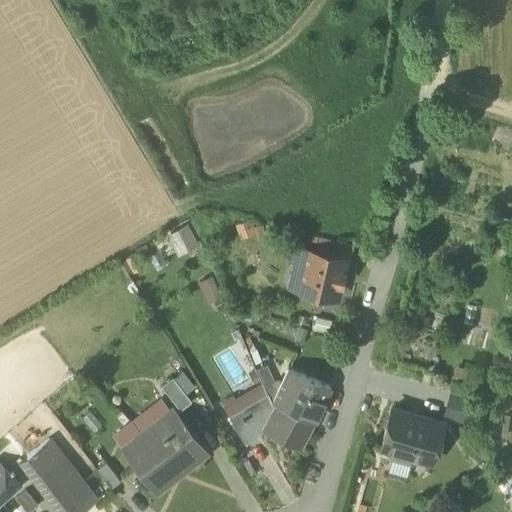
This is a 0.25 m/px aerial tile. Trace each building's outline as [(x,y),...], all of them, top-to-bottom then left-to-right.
[(245,219),(234,223),(239,237),(253,232),(250,220),(245,219)] [(198,242),(186,221),(165,233),(176,253),(198,242)] [(344,258),(349,259),(352,244),(318,236),(314,251),(344,258)] [(296,287),(335,296),(344,258),(314,251),(299,248),(295,263),(302,265),(296,287)] [(290,285),(296,287),(302,265),(295,263),(290,285)] [(221,296),(211,274),(196,281),(207,303),(221,296)] [(255,368),(265,388),(275,383),(265,363),(255,368)] [(287,368),(271,402),(313,421),(329,386),(287,368)] [(181,369),(172,376),(185,393),(194,387),(181,369)] [(161,384),(181,410),(192,402),(185,393),(172,376),(161,384)] [(223,405),(229,415),(240,408),(264,393),(260,383),(223,405)] [(264,393),(240,408),(246,418),(271,402),(266,392),(264,393)] [(469,398),(450,393),(443,415),(463,420),(469,398)] [(302,447),(313,421),(271,402),(246,418),(257,436),(265,430),(302,447)] [(391,456),(409,461),(414,456),(430,460),(441,421),(391,407),(380,446),(389,449),(391,456)] [(229,415),(246,442),(257,436),(246,418),(240,408),(229,415)] [(138,467),(156,491),(173,479),(169,474),(179,466),(183,471),(207,453),(175,412),(148,433),(146,431),(130,442),(145,461),(138,467)] [(26,455),(58,497),(80,480),(48,438),(26,455)] [(123,448),(138,467),(145,461),(130,442),(123,448)] [(56,511),(69,511),(58,497),(26,455),(17,461),(56,511)] [(19,460),(8,470),(20,483),(31,472),(19,460)] [(96,470),(117,497),(129,487),(109,460),(96,470)] [(8,470),(0,462),(0,500),(20,483),(8,470)] [(169,474),(173,479),(183,471),(179,466),(169,474)] [(79,511),(95,500),(80,480),(58,497),(69,511),(79,511)] [(15,498),(29,511),(37,502),(24,489),(15,498)]
